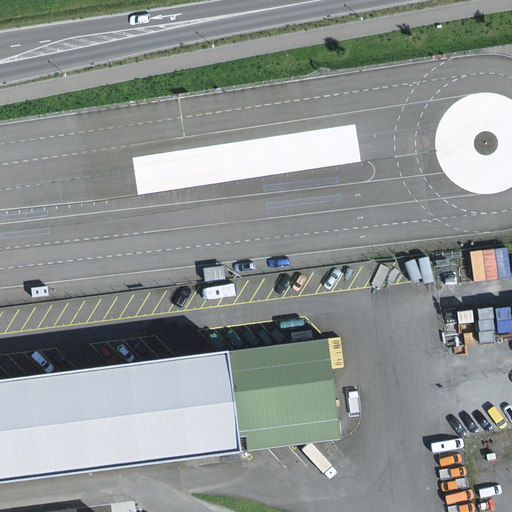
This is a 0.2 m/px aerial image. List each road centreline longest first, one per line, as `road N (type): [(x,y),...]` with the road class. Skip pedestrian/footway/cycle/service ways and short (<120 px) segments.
road 1 (unknown): [(0,329),(310,287),(345,289),(377,303),(395,328),(417,511)]
road 2 (secondary): [(310,0),(0,54)]
